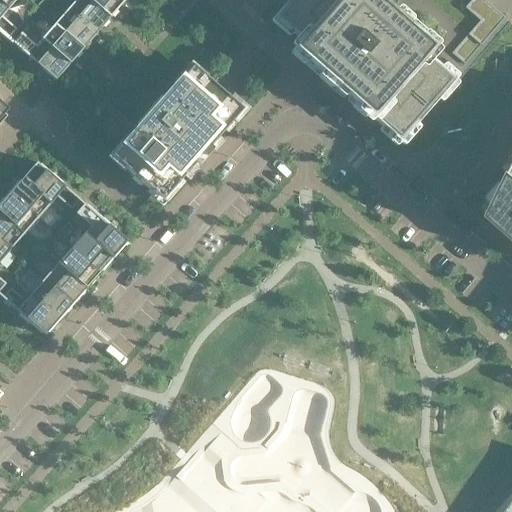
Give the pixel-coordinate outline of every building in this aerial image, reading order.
[(0,0),(0,4),(8,11),(17,0),(0,0)] [(60,0),(57,5),(65,12),(68,9),(70,6),(63,0),(60,0)] [(68,9),(96,34),(110,19),(88,0),(75,0),(70,6),(68,9)] [(88,0),(110,19),(123,4),(118,0),(88,0)] [(242,0),(399,137),(463,64),(464,65),(505,19),(483,0),(242,0)] [(0,32),(8,40),(17,30),(9,23),(2,17),(8,11),(0,4),(0,32)] [(54,24),(83,50),(96,34),(68,9),(65,12),(54,24)] [(2,17),(9,23),(15,17),(8,11),(2,17)] [(9,23),(17,30),(22,23),(15,17),(9,23)] [(41,40),(69,65),(83,50),(54,24),(41,40)] [(20,33),(28,40),(33,33),(26,27),(20,33)] [(12,43),(55,81),(69,65),(41,40),(35,46),(28,40),(20,33),(12,43)] [(28,40),(35,46),(41,40),(33,33),(28,40)] [(116,162),(158,198),(168,186),(172,190),(194,165),(190,161),(205,144),(209,148),(231,123),(227,119),(237,107),(196,71),(185,83),(181,79),(123,146),(127,150),(116,162)] [(0,119),(8,110),(0,102),(0,119)] [(22,179),(51,204),(56,198),(64,204),(71,211),(79,201),(36,163),(22,179)] [(9,195),(37,220),(51,204),(22,179),(9,195)] [(511,182),(493,221),(511,237),(511,182)] [(0,204),(0,214),(24,235),(27,232),(37,220),(9,195),(0,204)] [(51,204),(58,211),(64,204),(56,198),(51,204)] [(58,211),(65,217),(71,211),(64,204),(58,211)] [(84,234),(112,258),(127,242),(83,204),(75,214),(82,221),(89,227),(84,234)] [(0,241),(10,250),(21,238),(24,235),(0,214),(0,241)] [(69,221),(76,227),(82,221),(75,214),(69,221)] [(76,227),(84,234),(89,227),(82,221),(76,227)] [(21,238),(29,245),(35,239),(27,232),(24,235),(21,238)] [(70,249),(99,274),(112,258),(84,234),(70,249)] [(29,245),(38,253),(43,246),(35,239),(29,245)] [(0,262),(10,250),(0,241),(0,262)] [(38,253),(46,260),(51,254),(43,246),(38,253)] [(57,264),(85,289),(99,274),(70,249),(60,261),(57,264)] [(46,260),(54,267),(57,264),(60,261),(51,254),(46,260)] [(43,279),(72,304),(85,289),(57,264),(54,267),(43,279)] [(0,276),(0,279),(6,285),(12,278),(4,272),(0,276)] [(30,295),(58,320),(72,304),(43,279),(30,295)] [(10,288),(17,295),(23,288),(15,282),(10,288)] [(1,298),(44,336),(58,320),(30,295),(24,301),(17,295),(10,288),(1,298)] [(17,295),(24,301),(30,295),(23,288),(17,295)] [(511,511),(511,491),(493,511),(511,511)]
